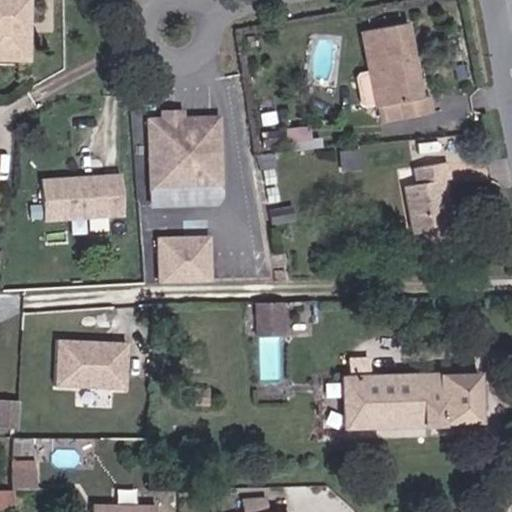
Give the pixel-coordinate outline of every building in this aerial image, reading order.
[(0,0),(0,64),(29,64),(29,38),(23,39),(23,28),(29,28),(29,0),(0,0)] [(413,24),(367,34),(375,73),(382,106),(383,110),(385,110),(388,126),(437,116),(433,97),(428,99),(424,79),(417,80),(416,72),(422,71),(413,24)] [(424,79),(422,71),(416,72),(417,80),(424,79)] [(375,73),(360,76),(367,109),(382,106),(375,73)] [(169,116),(169,124),(188,123),(188,115),(169,116)] [(169,124),(153,124),(156,207),(220,205),(223,200),(221,122),(188,123),(169,124)] [(288,135),(289,148),(313,146),(311,133),(288,135)] [(288,135),(266,137),(268,150),(289,148),(288,135)] [(447,183),(452,181),(449,165),(418,170),(422,186),(408,188),(420,252),(458,244),(447,183)] [(124,219),(122,179),(42,182),(44,223),(124,219)] [(273,214),(275,228),(298,224),(295,210),(273,214)] [(161,242),(162,288),(214,286),(212,241),(161,242)] [(254,307),(255,337),(279,336),(277,307),(254,307)] [(126,347),(57,345),(55,391),(125,393),(126,347)] [(477,422),(477,374),(342,376),(344,426),(477,422)] [(211,409),(212,386),(196,386),(195,408),(211,409)] [(0,428),(18,429),(20,405),(0,403),(0,428)] [(11,470),(11,489),(14,490),(26,490),(37,490),(37,471),(11,470)]
